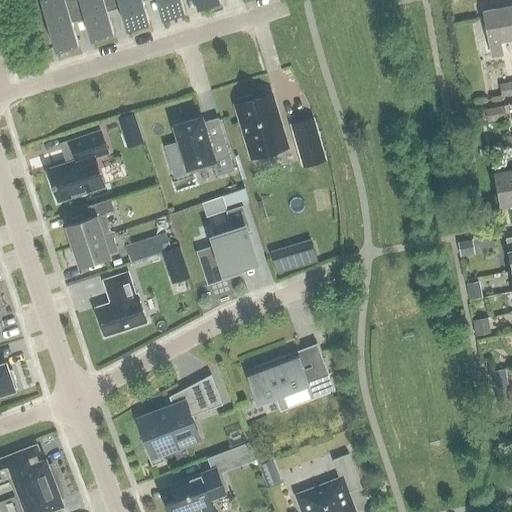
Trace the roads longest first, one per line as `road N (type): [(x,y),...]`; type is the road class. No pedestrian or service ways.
road 1 (residential): [(0,98),(280,12)]
road 2 (residential): [(77,397),(323,281)]
road 3 (residential): [(77,397),(0,166)]
road 4 (residential): [(118,511),(77,397)]
